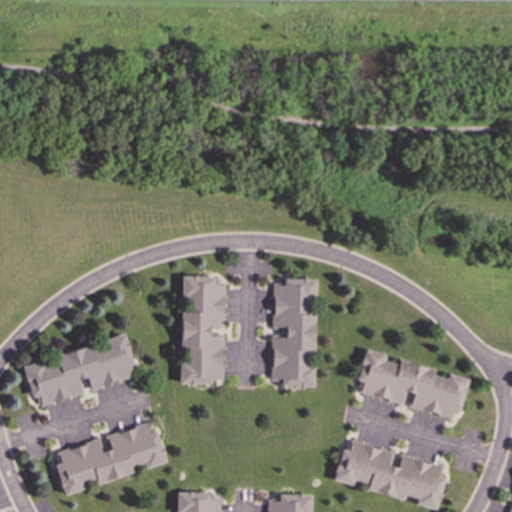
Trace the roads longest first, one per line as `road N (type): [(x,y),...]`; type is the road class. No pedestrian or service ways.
road 1 (residential): [(0,440),(28,511),(487,485),(505,420),(492,369),(415,295),(343,258),(268,243),(189,245),(110,270),(69,294),(0,360)]
road 2 (residential): [(358,417),(496,460)]
road 3 (residential): [(1,444),(132,401)]
road 4 (residential): [(250,242),(246,374)]
